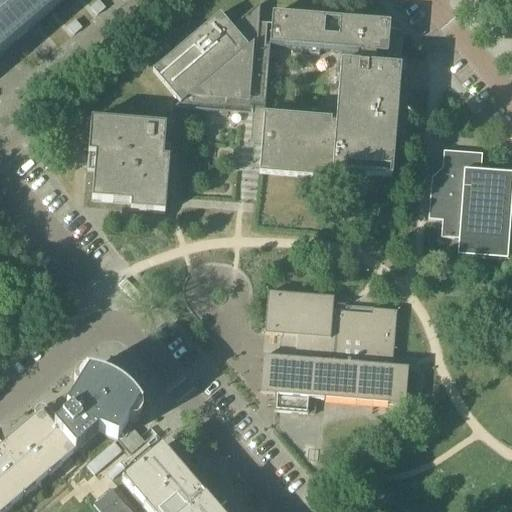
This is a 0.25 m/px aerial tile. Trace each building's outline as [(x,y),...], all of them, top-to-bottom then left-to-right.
[(0,0),(0,56),(37,25),(52,12),(66,0),(0,0)] [(105,9),(104,9),(98,2),(91,8),(98,16),(105,9)] [(398,89),(400,72),(400,70),(385,69),(386,57),(394,58),(395,38),(388,38),(389,26),(271,16),(271,26),(258,25),(260,5),(231,29),(219,15),(152,72),(179,104),(173,110),(251,117),(251,110),(252,110),(249,145),(261,146),(258,177),(326,182),(326,175),(391,180),(398,89)] [(82,29),(81,28),(75,22),(67,28),(74,36),(82,29)] [(165,127),(153,126),(90,121),(90,129),(86,173),(93,173),(91,202),(130,205),(129,213),(164,215),(168,160),(162,160),(165,127)] [(480,172),(481,156),(443,153),(441,180),(431,179),(428,221),(442,222),(440,238),(457,240),(457,246),(456,257),(511,261),(511,218),(509,218),(511,183),(511,174),(488,173),(480,172)] [(392,357),(396,312),(373,310),(350,308),(332,306),(332,299),(267,294),(264,335),(280,337),(279,352),(278,360),(275,397),(273,412),(307,415),(308,399),(404,407),(405,397),(407,370),(391,368),(391,361),(392,357)] [(68,434),(59,424),(53,430),(74,454),(97,434),(116,441),(138,467),(153,455),(127,424),(130,425),(132,425),(133,425),(134,424),(137,423),(138,422),(139,421),(140,420),(141,418),(141,416),(141,414),(141,413),(141,411),(140,410),(141,409),(138,405),(137,403),(133,399),(130,395),(126,391),(124,390),(120,387),(116,384),(111,381),(106,379),(104,378),(99,377),(97,376),(92,375),(87,374),(84,374),(84,375),(82,375),(80,376),(78,377),(76,379),(75,380),(74,382),(73,383),(73,386),(73,388),(74,389),(74,390),(75,391),(76,393),(65,411),(70,415),(79,425),(68,434)] [(0,511),(4,511),(22,498),(23,499),(24,499),(23,497),(47,477),(48,478),(49,477),(48,476),(74,454),(53,430),(59,424),(48,414),(43,410),(42,410),(40,409),(39,409),(38,410),(37,410),(36,411),(35,412),(34,413),(34,415),(34,416),(34,417),(35,419),(35,420),(0,449),(0,511)] [(79,425),(70,415),(59,424),(68,434),(79,425)] [(214,511),(160,448),(153,455),(138,467),(120,483),(145,511),(214,511)]
